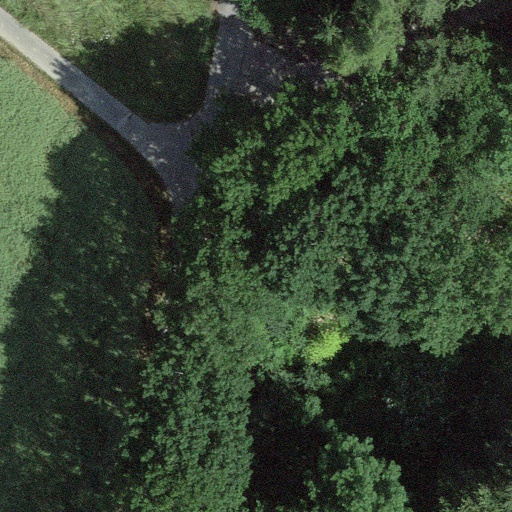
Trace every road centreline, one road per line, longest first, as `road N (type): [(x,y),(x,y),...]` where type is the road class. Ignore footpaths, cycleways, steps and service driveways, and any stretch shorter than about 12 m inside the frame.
road 1 (track): [(123,511),(180,166)]
road 2 (track): [(509,0),(187,122)]
road 3 (track): [(180,166),(0,20)]
road 4 (track): [(180,166),(207,0)]
